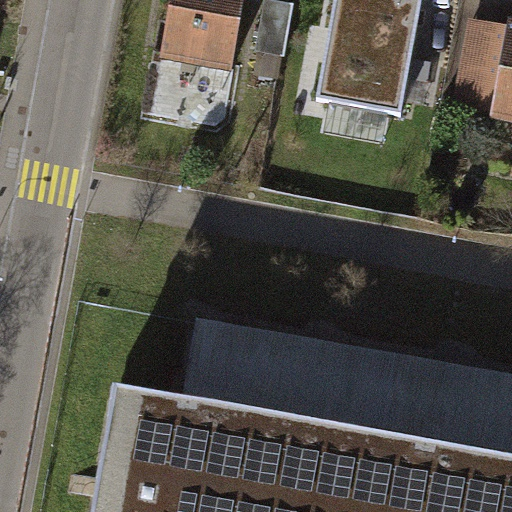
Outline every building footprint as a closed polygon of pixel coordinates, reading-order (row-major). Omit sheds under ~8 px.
[(163,0),(154,57),(222,69),(234,0),(163,0)] [(414,0),(338,0),(321,91),(402,107),(422,1),(414,0)] [(249,51),(276,56),(285,7),(257,2),(249,51)] [(485,117),(501,26),(461,19),(445,110),(485,117)] [(511,27),(501,26),(485,117),(511,121),(511,27)] [(237,335),(197,329),(191,371),(231,377),(237,335)] [(511,384),(465,376),(451,460),(511,471),(511,384)] [(511,511),(511,471),(451,460),(113,398),(91,511),(511,511)]
